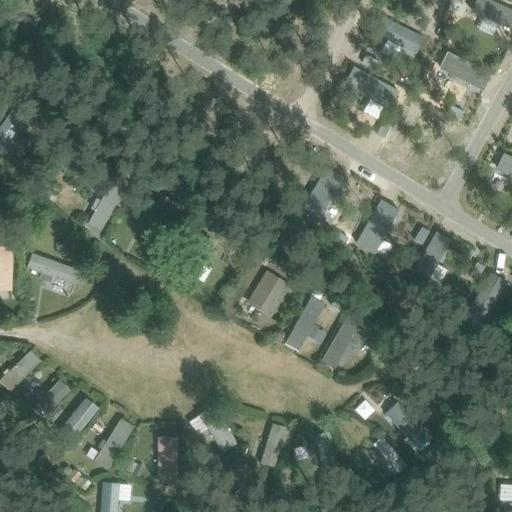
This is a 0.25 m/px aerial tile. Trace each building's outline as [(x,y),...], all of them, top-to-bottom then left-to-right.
[(0,121),(0,154),(8,159),(29,119),(7,108),(0,121)] [(142,225),(166,240),(184,210),(159,195),(142,225)] [(0,200),(0,211),(3,214),(9,206),(0,200)] [(93,202),(87,226),(103,230),(109,206),(93,202)] [(11,244),(0,244),(0,289),(13,290),(11,244)] [(48,274),(53,259),(31,252),(27,267),(48,274)] [(289,285),(266,269),(246,302),(269,317),(289,285)] [(298,351),(324,302),(309,294),(283,343),(298,351)] [(321,361),(332,368),(354,332),(342,325),(321,361)] [(28,348),(0,377),(0,382),(11,393),(42,360),(28,348)] [(38,422),(74,440),(93,403),(69,391),(66,396),(55,390),(38,422)] [(112,467),(131,423),(115,416),(96,460),(112,467)] [(330,430),(309,437),(322,478),(343,472),(330,430)] [(154,435),(154,467),(175,467),(174,435),(154,435)] [(383,435),(372,445),(399,472),(409,461),(383,435)] [(430,452),(424,457),(430,463),(436,458),(430,452)] [(126,460),(122,469),(139,478),(143,469),(126,460)] [(73,471),(67,479),(84,491),(89,484),(73,471)] [(117,511),(117,501),(132,500),(132,482),(98,483),(98,511),(117,511)]
